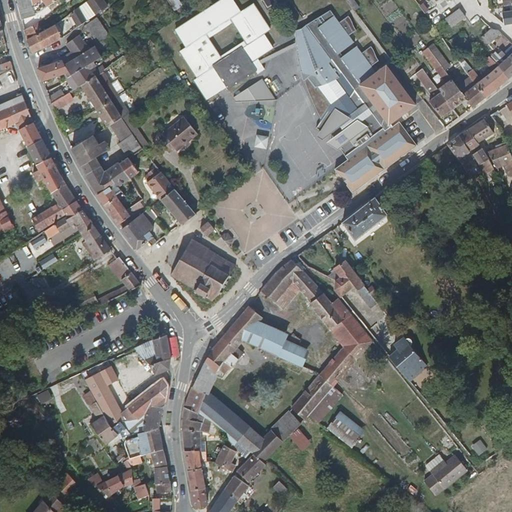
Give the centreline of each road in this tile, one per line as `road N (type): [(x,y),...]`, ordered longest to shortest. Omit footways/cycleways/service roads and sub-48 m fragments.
road 1 (residential): [(186,329),(213,318),(253,279),(511,87)]
road 2 (residential): [(186,329),(74,181),(1,0)]
road 3 (residential): [(186,511),(174,433),(186,329)]
